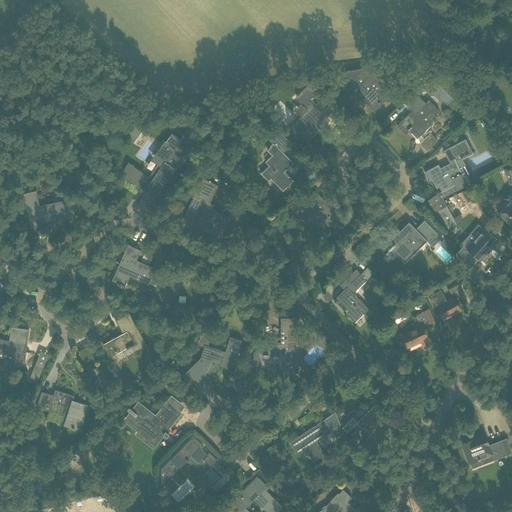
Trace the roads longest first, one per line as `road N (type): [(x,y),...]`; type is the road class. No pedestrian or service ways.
road 1 (residential): [(296,298),(134,223),(111,223),(69,265)]
road 2 (tertiary): [(431,431),(511,289)]
road 3 (residential): [(376,215),(402,194),(405,180),(387,156),(371,143),(355,145),(341,160),(343,176)]
road 4 (residential): [(69,265),(43,291),(40,307),(55,325),(71,333),(90,321),(103,294)]
road 5 (residential): [(267,438),(236,459),(201,426),(213,404),(231,407)]
road 6 (residential): [(267,438),(351,350)]
